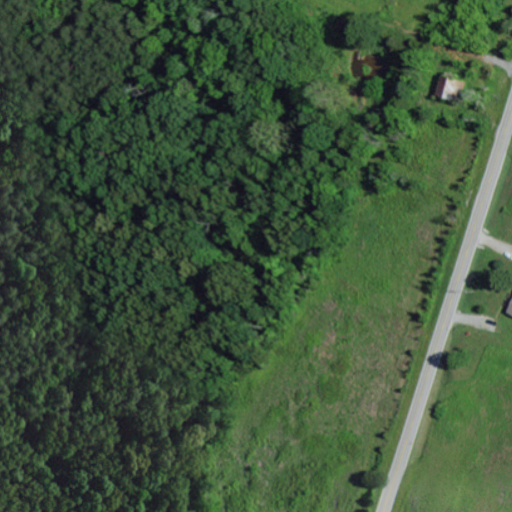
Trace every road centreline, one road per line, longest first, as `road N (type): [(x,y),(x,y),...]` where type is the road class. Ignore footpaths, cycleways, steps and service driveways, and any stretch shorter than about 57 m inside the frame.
road 1 (secondary): [(384,511),(511,106)]
road 2 (residential): [(284,0),(366,36),(511,65)]
